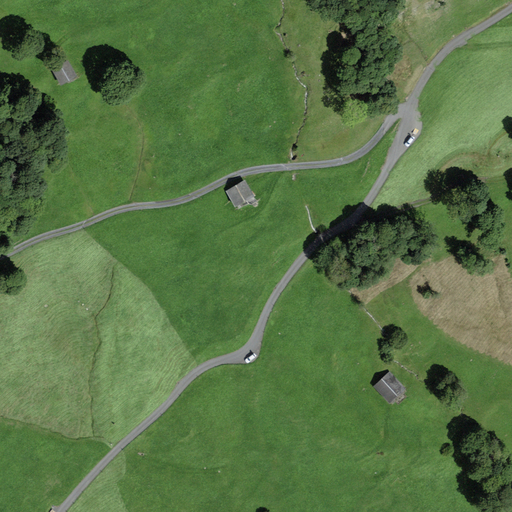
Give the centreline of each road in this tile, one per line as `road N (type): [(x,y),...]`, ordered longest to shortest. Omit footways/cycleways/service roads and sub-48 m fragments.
road 1 (unclassified): [(511,7),(434,63),(371,196),(289,273),(247,349),(191,375),(60,511)]
road 2 (track): [(0,257),(250,170),(345,160),(410,107)]
road 3 (track): [(346,222),(511,170)]
road 4 (track): [(511,124),(438,160),(423,201)]
